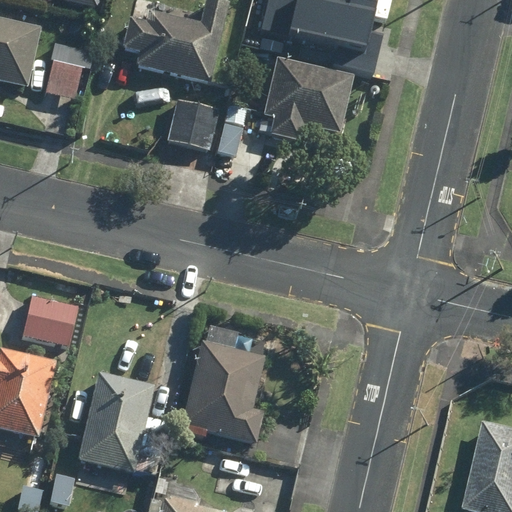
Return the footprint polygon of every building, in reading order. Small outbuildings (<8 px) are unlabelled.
[(44,0),(44,3),(92,14),(95,0),(44,0)] [(130,73),(205,91),(224,10),(200,4),(194,30),(143,18),(141,28),(124,24),(116,55),(133,59),(130,73)] [(0,90),(21,95),(34,36),(0,27),(0,90)] [(79,74),(47,65),(38,97),(70,106),(79,74)] [(296,148),(300,132),(334,140),(347,84),(271,65),(257,121),(268,124),(264,140),(296,148)] [(216,117),(173,107),(163,149),(206,159),(216,117)] [(245,120),(224,114),(214,151),(234,157),(245,120)] [(367,118),(348,116),(344,159),(363,160),(367,118)] [(135,511),(184,317),(126,303),(74,511),(135,511)] [(11,319),(6,343),(66,354),(71,330),(11,319)] [(250,450),(256,424),(245,422),(259,364),(194,348),(174,432),(250,450)] [(50,369),(0,356),(0,437),(32,445),(50,369)] [(511,511),(511,432),(481,426),(461,511),(511,511)] [(36,511),(41,495),(17,489),(11,511),(36,511)]
